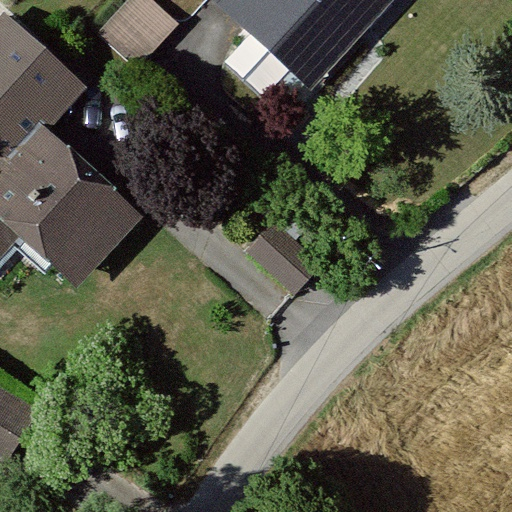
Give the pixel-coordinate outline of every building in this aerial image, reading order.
[(131,0),(99,34),(138,70),(179,26),(150,0),(131,0)] [(221,0),(219,2),(255,36),(227,66),(265,101),(293,71),(311,88),(393,0),(221,0)] [(80,287),(142,219),(47,132),(86,89),(8,18),(0,26),(0,258),(22,234),(80,287)] [(276,227),(250,254),(294,296),(319,268),(276,227)] [(0,390),(0,463),(5,466),(22,439),(38,414),(0,390)]
